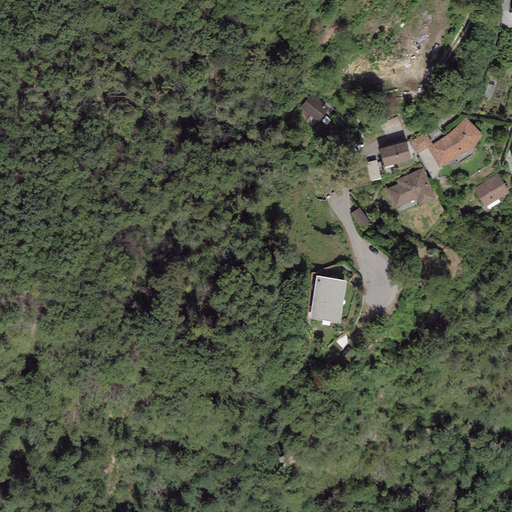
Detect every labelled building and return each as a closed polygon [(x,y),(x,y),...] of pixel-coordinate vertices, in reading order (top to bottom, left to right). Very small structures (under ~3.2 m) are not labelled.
[(327,105),(311,93),(300,107),(317,119),(327,105)] [(482,132),(465,117),(446,134),(427,146),(439,164),(460,153),(474,145),(482,132)] [(425,131),(410,141),(416,152),(432,142),(425,131)] [(384,163),(411,155),(406,138),(379,145),(384,163)] [(434,194),(422,167),(396,178),(398,183),(387,187),(395,204),(417,195),(420,200),(434,194)] [(508,189),(497,173),(474,189),(484,205),(508,189)] [(362,211),(353,217),(364,234),(373,228),(362,211)] [(346,277),(316,273),(310,315),(340,321),(346,277)]
